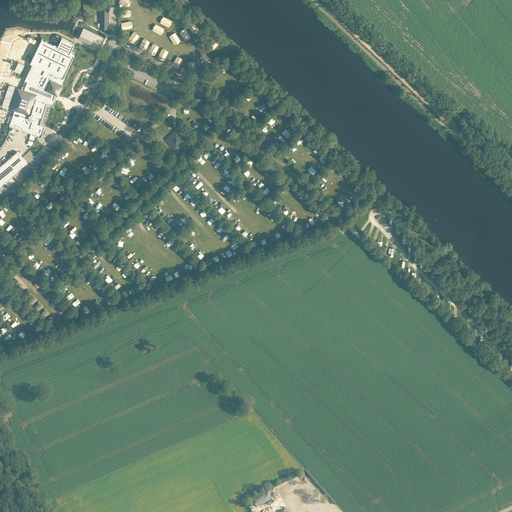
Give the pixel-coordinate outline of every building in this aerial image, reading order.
[(108,3),(100,3),(100,28),(108,28),(108,3)] [(83,27),(79,36),(99,46),(103,37),(83,27)] [(130,27),(126,32),(130,35),(134,30),(130,27)] [(188,27),(182,31),(186,37),(192,33),(188,27)] [(140,40),(143,35),(138,31),(135,36),(140,40)] [(14,110),(9,126),(31,133),(30,134),(41,137),(45,126),(40,124),(46,104),(54,106),(56,100),(53,99),(55,94),(57,95),(58,95),(63,85),(62,84),(65,78),(63,77),(74,55),(70,53),(74,44),(62,38),(57,47),(41,39),(30,63),(32,64),(25,80),(27,81),(24,89),(21,88),(14,110)] [(172,58),(177,62),(180,58),(175,54),(172,58)] [(225,60),(220,65),(223,69),(228,65),(225,60)] [(236,65),(232,69),(237,74),(241,70),(236,65)] [(217,67),(212,72),(215,76),(220,72),(217,67)] [(245,75),(241,78),(245,83),(249,79),(245,75)] [(194,103),(197,106),(202,100),(199,97),(194,103)] [(206,119),(202,123),(207,128),(211,124),(206,119)] [(187,140),(177,128),(164,139),(175,151),(187,140)] [(30,134),(27,144),(32,146),(35,136),(30,134)] [(215,144),(216,144),(214,146),(218,150),(223,143),(219,140),(215,144)] [(205,149),(202,153),(207,158),(211,154),(205,149)] [(17,151),(0,166),(0,184),(1,185),(5,182),(27,163),(17,151)] [(148,163),(154,158),(151,154),(145,159),(148,163)] [(199,154),(196,159),(201,163),(205,159),(199,154)] [(215,167),(221,161),(217,157),(211,163),(215,167)] [(132,168),(135,163),(128,158),(125,163),(132,168)] [(235,176),(230,180),(236,186),(240,182),(235,176)] [(198,189),(202,187),(198,179),(194,181),(198,189)] [(43,187),(49,190),(52,184),(46,181),(43,187)] [(174,189),(178,193),(185,187),(181,182),(174,189)] [(53,192),(60,194),(62,187),(56,185),(53,192)] [(225,190),(229,193),(233,189),(230,185),(225,190)] [(201,190),(203,194),(210,191),(208,186),(201,190)] [(32,194),(37,198),(41,194),(37,189),(32,194)] [(184,197),(189,193),(186,189),(181,194),(184,197)] [(163,204),(167,201),(162,196),(159,199),(163,204)] [(253,200),(257,204),(261,199),(257,196),(253,200)] [(189,203),(191,206),(197,200),(194,197),(189,203)] [(284,215),(291,209),(286,204),(280,211),(284,215)] [(197,212),(201,216),(207,210),(203,206),(197,212)] [(160,213),(163,217),(169,213),(167,209),(160,213)] [(225,214),(229,218),(234,214),(230,210),(225,214)] [(267,215),(271,219),(276,214),(273,210),(267,215)] [(170,218),(169,217),(166,220),(170,224),(176,218),(173,216),(170,218)] [(237,226),(242,221),(239,218),(234,223),(237,226)] [(148,225),(152,229),(158,223),(154,219),(148,225)] [(250,230),(244,224),(239,228),(246,234),(250,230)] [(133,233),(136,230),(131,225),(128,228),(133,233)] [(275,231),(278,238),(284,235),(282,228),(275,231)] [(191,238),(196,233),(192,229),(187,233),(191,238)] [(226,241),(232,235),(228,231),(222,237),(226,241)] [(195,252),(200,247),(196,242),(191,248),(195,252)] [(29,277),(33,272),(25,264),(20,269),(29,277)] [(34,272),(28,277),(38,288),(43,282),(34,272)] [(156,282),(161,276),(156,273),(152,279),(156,282)] [(40,290),(44,294),(49,289),(45,285),(40,290)] [(52,303),(57,298),(51,291),(46,296),(52,303)] [(55,307),(60,302),(57,298),(52,303),(55,307)] [(464,302),(461,305),(467,311),(470,308),(464,302)] [(61,313),(66,308),(63,304),(57,309),(61,313)] [(63,315),(66,319),(72,314),(69,310),(63,315)]
